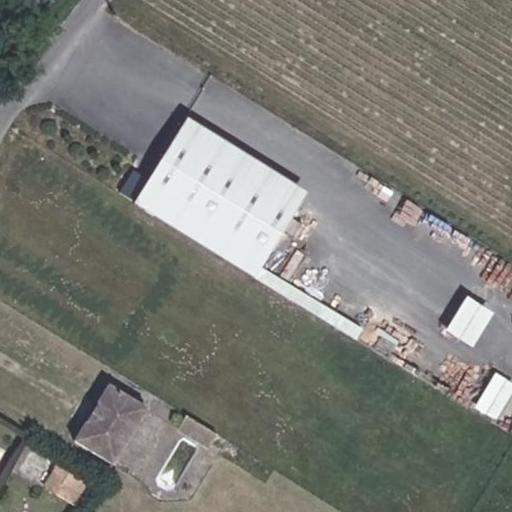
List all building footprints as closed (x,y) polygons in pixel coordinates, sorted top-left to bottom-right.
[(176,119),(130,189),(253,270),(299,200),(176,119)] [(359,325),(260,259),(253,270),(352,336),(359,325)] [(441,328),(469,344),(490,310),(462,293),(441,328)] [(476,408),(499,417),(511,380),(511,378),(490,371),(476,408)] [(126,398),(85,373),(73,393),(79,398),(70,415),(63,410),(50,429),(89,456),(126,398)] [(189,438),(197,426),(166,406),(158,419),(189,438)] [(57,496),(67,478),(42,464),(32,481),(57,496)]
